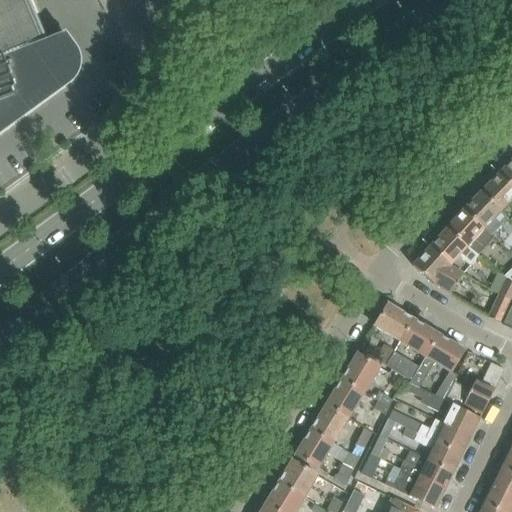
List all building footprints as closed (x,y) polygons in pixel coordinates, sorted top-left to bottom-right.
[(0,0),(0,56),(46,40),(29,0),(0,0)] [(75,52),(74,50),(62,34),(46,40),(0,56),(0,132),(67,83),(69,82),(70,80),(72,79),(73,77),(74,75),(75,74),(76,72),(76,70),(77,68),(77,66),(77,64),(77,62),(77,60),(77,58),(76,56),(76,54),(75,52)] [(511,160),(498,175),(511,187),(511,160)] [(511,187),(498,175),(490,183),(488,185),(484,189),(482,191),(481,193),(500,212),(509,203),(511,206),(511,187)] [(500,212),(481,193),(480,193),(479,195),(463,211),(491,235),(501,226),(507,218),(500,212)] [(491,235),(463,211),(446,229),(477,257),(484,248),(493,238),(491,235)] [(477,257),(446,229),(429,248),(453,270),(462,275),(477,257)] [(453,270),(429,248),(412,266),(433,285),(450,295),(462,275),(453,270)] [(511,283),(506,279),(499,295),(510,300),(511,296),(511,283)] [(499,295),(488,318),(499,323),(510,300),(499,295)] [(413,320),(388,304),(374,326),(390,336),(400,342),(413,320)] [(511,329),(511,305),(503,325),(511,329)] [(400,342),(427,358),(440,336),(413,320),(400,342)] [(451,373),(464,351),(440,336),(427,358),(448,371),(451,373)] [(385,365),(394,351),(385,345),(376,359),(385,365)] [(412,382),(418,372),(421,367),(394,351),(385,365),(392,369),(412,382)] [(357,354),(341,379),(365,394),(372,383),(381,368),(357,354)] [(504,370),(491,364),(481,383),(475,380),(470,391),(455,383),(454,382),(444,401),(462,410),(464,406),(482,414),(504,370)] [(451,373),(437,397),(444,401),(454,382),(457,376),(456,376),(451,373)] [(341,379),(326,405),(349,419),(365,394),(341,379)] [(449,416),(444,425),(471,437),(480,419),(462,410),(444,401),(437,397),(427,392),(410,384),(407,391),(397,395),(396,396),(411,404),(413,399),(422,403),(449,416)] [(382,392),(377,401),(390,409),(394,399),(382,392)] [(371,410),(385,418),(390,409),(377,401),(371,410)] [(326,405),(310,430),(334,445),(349,419),(326,405)] [(407,428),(462,455),(471,437),(444,425),(435,420),(430,429),(422,425),(393,411),(389,419),(397,423),(407,428)] [(386,426),(380,438),(388,441),(397,423),(389,419),(386,426)] [(364,428),(355,446),(363,450),(369,438),(371,433),(364,428)] [(453,472),(462,455),(407,428),(403,435),(432,449),(427,459),(453,472)] [(310,430),(295,456),(318,470),(328,454),(342,463),(353,470),(358,460),(334,445),(310,430)] [(380,438),(372,455),(379,459),(384,448),(388,441),(380,438)] [(501,466),(511,471),(511,449),(510,448),(501,466)] [(405,460),(404,459),(399,469),(400,469),(418,478),(419,476),(445,490),(453,472),(427,459),(410,450),(405,460)] [(379,459),(372,455),(363,474),(373,479),(383,461),(379,459)] [(318,477),(292,461),(279,482),(305,499),(318,477)] [(342,463),(334,480),(345,487),(353,470),(342,463)] [(511,471),(501,466),(492,485),(511,494),(511,471)] [(435,510),(445,490),(419,476),(418,478),(400,469),(391,488),(435,510)] [(265,504),(278,511),(296,511),(305,499),(279,482),(265,504)] [(511,511),(511,494),(492,485),(483,502),(502,511),(511,511)] [(355,491),(343,511),(357,511),(366,496),(355,491)] [(327,511),(338,511),(343,501),(335,496),(326,511),(327,511)] [(417,511),(391,499),(385,510),(389,511),(417,511)] [(502,511),(483,502),(478,511),(502,511)]
